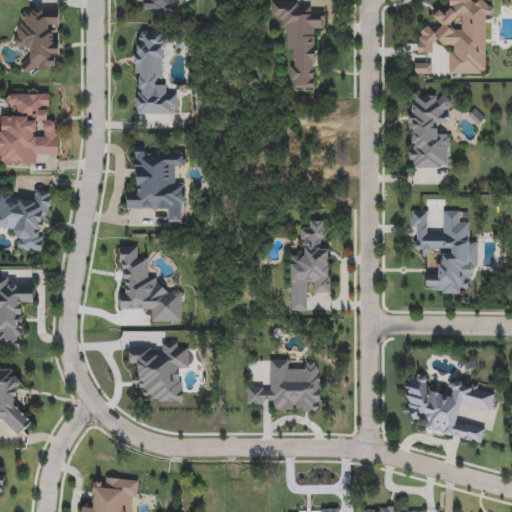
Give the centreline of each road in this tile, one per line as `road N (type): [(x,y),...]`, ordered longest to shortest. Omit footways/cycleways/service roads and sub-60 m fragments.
road 1 (residential): [(511,490),(367,451),(151,445),(89,405)]
road 2 (residential): [(95,0),(96,143),(66,328),(89,405)]
road 3 (residential): [(370,0),(370,326)]
road 4 (residential): [(370,326),(511,326)]
road 5 (residential): [(370,326),(367,451)]
